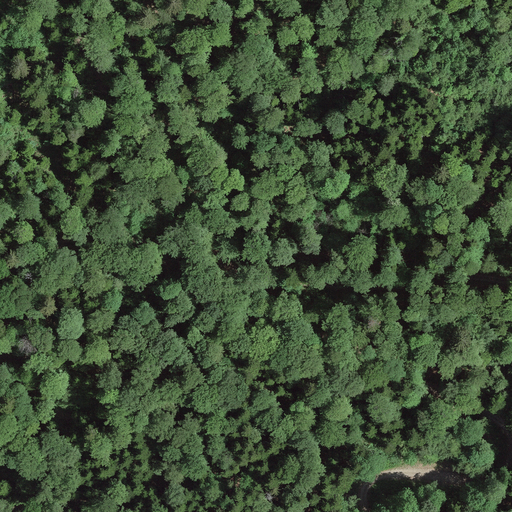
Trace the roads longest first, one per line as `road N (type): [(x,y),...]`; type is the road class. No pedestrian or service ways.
road 1 (track): [(0,271),(75,237),(228,258),(272,326),(358,348),(497,420),(511,438)]
road 2 (track): [(246,286),(511,286)]
road 3 (track): [(511,458),(481,477),(377,479),(364,495),(367,511)]
road 4 (track): [(0,459),(55,473),(106,511)]
